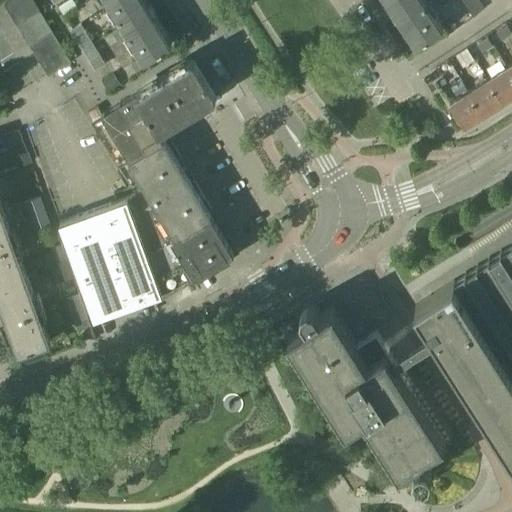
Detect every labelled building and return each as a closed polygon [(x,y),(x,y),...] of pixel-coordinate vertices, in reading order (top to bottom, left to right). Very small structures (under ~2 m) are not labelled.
[(10,12),(30,0),(7,0),(4,2),(10,12)] [(16,23),(38,9),(32,0),(30,0),(10,12),(16,23)] [(73,0),(64,0),(58,4),(63,13),(76,5),(73,0)] [(172,42),(146,0),(108,0),(144,59),(172,42)] [(444,25),(427,0),(388,0),(417,43),(444,25)] [(22,33),(44,19),(38,9),(16,23),(22,33)] [(29,43),(51,30),(44,19),(22,33),(29,43)] [(106,62),(81,21),(70,28),(95,69),(106,62)] [(511,31),(511,29),(508,23),(497,31),(502,38),(511,31)] [(35,53),(57,40),(51,30),(29,43),(35,53)] [(493,43),(488,36),(477,43),(482,50),(493,43)] [(41,63),(63,50),(57,40),(35,53),(41,63)] [(462,64),(473,56),(468,49),(457,56),(455,54),(449,58),(453,65),(460,60),(462,64)] [(47,74),(69,60),(63,50),(41,63),(47,74)] [(234,249),(189,176),(159,127),(215,93),(193,55),(100,111),(101,113),(92,119),(165,238),(160,241),(130,194),(59,219),(94,316),(162,291),(169,288),(234,249)] [(455,69),(453,65),(449,58),(431,69),(438,80),(455,69)] [(511,93),(511,70),(508,64),(488,76),(503,99),(511,93)] [(112,72),(101,79),(107,89),(118,82),(112,72)] [(503,99),(488,76),(469,89),(484,112),(503,99)] [(484,112),(469,89),(450,101),(464,124),(484,112)] [(27,151),(14,155),(17,165),(31,160),(27,151)] [(0,281),(26,272),(2,207),(0,207),(0,281)] [(511,240),(414,303),(433,332),(487,416),(511,457),(511,240)] [(60,243),(51,246),(56,261),(65,258),(60,243)] [(56,261),(46,265),(51,277),(69,270),(65,258),(56,261)] [(50,337),(26,272),(0,281),(0,296),(19,348),(50,337)] [(78,292),(66,296),(70,306),(77,326),(89,322),(82,302),(78,292)] [(445,439),(393,356),(375,329),(357,341),(333,304),(321,312),(315,303),(308,301),(302,305),(300,312),(306,321),(287,333),(346,425),(364,414),(399,468),(412,460),(415,466),(418,469),(425,471),(431,467),(432,460),(430,457),(427,451),(445,439)]
